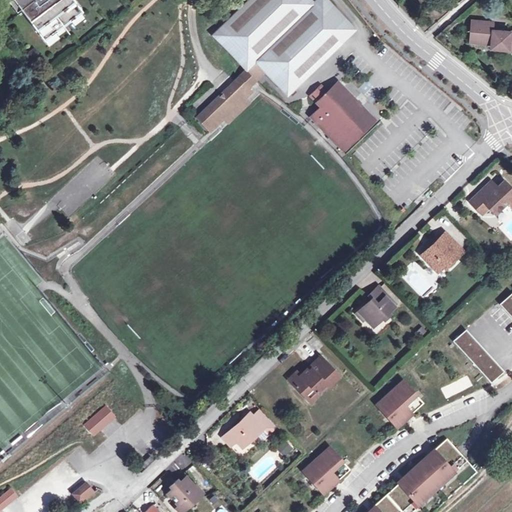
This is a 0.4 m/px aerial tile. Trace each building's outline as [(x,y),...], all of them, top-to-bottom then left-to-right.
[(21,9),(13,0),(10,0),(9,2),(17,13),(21,9)] [(13,0),(21,9),(44,40),(83,10),(74,0),(13,0)] [(247,0),(212,34),(245,69),(262,73),(284,97),(355,29),(327,0),(314,0),(313,2),(311,0),(247,0)] [(511,44),(511,30),(494,29),(494,21),(472,20),(470,42),(491,43),(491,48),(510,49),(511,44)] [(245,69),(239,75),(244,90),(257,78),(262,73),(245,69)] [(204,122),(210,129),(224,116),(242,98),(248,93),(244,90),(239,75),(197,116),(204,122)] [(321,107),(310,116),(341,149),(372,119),(344,89),(337,82),(327,92),(320,85),(310,95),(321,107)] [(247,103),(242,98),(224,116),(228,121),(247,103)] [(491,193),(485,186),(469,201),(482,215),(489,208),(495,214),(508,202),(511,206),(511,188),(504,181),(497,188),(491,193)] [(491,181),(485,186),(491,193),(497,188),(491,181)] [(454,255),(456,257),(462,251),(445,233),(421,255),(436,272),(442,266),(454,255)] [(444,268),(456,257),(454,255),(442,266),(444,268)] [(357,311),(364,319),(371,327),(395,305),(388,299),(389,297),(378,286),(368,295),(370,298),(357,311)] [(511,296),(511,295),(500,304),(511,317),(511,296)] [(364,319),(357,311),(354,313),(362,321),(364,319)] [(489,381),(500,371),(465,331),(454,341),(489,381)] [(310,389),(314,393),(324,384),(326,387),(337,376),(320,359),(306,372),(304,370),(298,377),(294,373),(287,381),(302,397),(310,389)] [(396,427),(405,418),(397,409),(402,405),(410,414),(422,403),(402,380),(375,405),(396,427)] [(310,389),(302,397),(309,404),(316,396),(314,393),(310,389)] [(397,409),(405,418),(410,414),(402,405),(397,409)] [(105,406),(84,425),(93,435),(114,416),(105,406)] [(259,409),(252,416),(263,427),(268,433),(275,427),(259,409)] [(242,447),(263,427),(252,416),(249,413),(228,432),(236,440),(242,447)] [(236,440),(228,432),(223,437),(230,445),(236,440)] [(411,488),(422,500),(466,461),(445,438),(432,450),(440,459),(436,463),(428,454),(402,477),(403,478),(411,488)] [(286,440),(276,447),(284,458),(294,451),(286,440)] [(322,494),(332,485),(323,475),(328,471),(337,480),(349,470),(328,447),(302,471),(322,494)] [(432,450),(428,454),(436,463),(440,459),(432,450)] [(140,464),(143,467),(152,459),(150,456),(140,464)] [(323,475),(332,485),(337,480),(328,471),(323,475)] [(185,484),(190,481),(185,476),(179,481),(181,483),(185,484)] [(403,478),(398,482),(406,492),(411,488),(403,478)] [(201,494),(190,481),(185,484),(181,483),(179,481),(177,479),(170,486),(172,488),(167,493),(179,505),(182,502),(184,503),(187,506),(201,494)] [(386,495),(401,511),(410,511),(423,501),(411,488),(406,492),(398,482),(385,494),(386,495)] [(83,496),(91,490),(85,483),(77,489),(83,496)] [(401,511),(386,495),(373,507),(376,511),(368,511),(366,511),(401,511)] [(181,511),(187,506),(184,503),(182,502),(179,505),(176,507),(181,511)]
